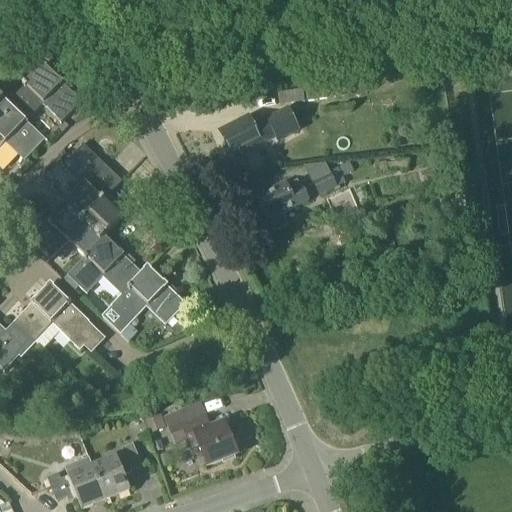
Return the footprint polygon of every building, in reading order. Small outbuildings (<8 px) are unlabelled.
[(5,105),(24,125),(43,106),(62,124),(80,105),(41,68),(5,105)] [(301,93),(277,96),(278,109),(304,106),(304,104),(346,99),(345,96),(358,95),(357,83),(344,83),(344,86),(301,91),(301,93)] [(0,137),(7,144),(26,162),(44,143),(24,125),(5,105),(0,100),(0,137)] [(246,151),(248,154),(275,140),(277,144),(298,134),(287,112),(266,122),(268,127),(255,134),(248,120),(219,135),(231,158),(246,151)] [(82,186),(102,204),(120,185),(82,148),(63,167),(82,186)] [(312,185),(329,176),(324,164),(303,167),(312,185)] [(329,176),(312,185),(319,199),(337,190),(330,176),(329,176)] [(268,225),(270,224),(274,233),(278,234),(286,231),(287,226),(283,218),(308,205),(302,193),(301,193),(297,185),(286,191),(284,186),(271,193),(272,195),(257,204),(262,214),(260,215),(264,223),(266,222),(268,225)] [(102,204),(82,186),(27,242),(46,261),(65,242),(102,204)] [(110,213),(102,204),(65,242),(84,261),(103,241),(118,225),(120,227),(126,220),(114,208),(110,213)] [(103,241),(84,261),(66,279),(85,298),(104,279),(122,297),(140,278),(103,241)] [(147,271),(140,278),(122,297),(109,310),(110,310),(100,320),(119,339),(148,310),(166,328),(185,308),(147,271)] [(84,330),(87,327),(49,290),(13,327),(32,345),(49,327),(77,354),(79,353),(94,339),(84,330)] [(4,336),(0,331),(0,366),(6,372),(32,345),(13,327),(4,336)] [(148,437),(164,431),(159,417),(143,423),(148,437)] [(203,418),(180,428),(187,443),(190,450),(197,447),(207,469),(236,457),(223,425),(208,431),(203,418)] [(122,457),(91,470),(104,502),(128,493),(122,477),(141,470),(131,447),(120,451),(122,457)] [(80,511),(104,502),(91,470),(59,482),(57,476),(46,481),(55,504),(74,497),(79,511),(80,511)]
